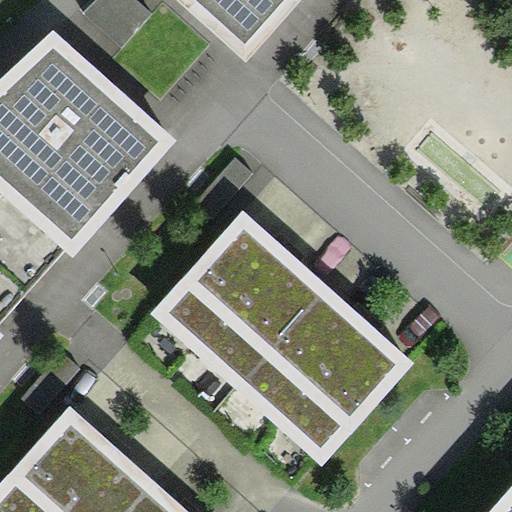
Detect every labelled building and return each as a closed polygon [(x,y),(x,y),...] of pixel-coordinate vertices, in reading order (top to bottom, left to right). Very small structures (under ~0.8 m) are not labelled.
[(511,0),(171,0),(245,65),(300,0),(511,0)] [(0,325),(156,142),(49,51),(0,92),(0,325)] [(397,373),(236,228),(155,317),(316,462),(397,373)] [(167,511),(63,419),(0,488),(0,511),(167,511)] [(511,511),(511,502),(503,511),(511,511)]
